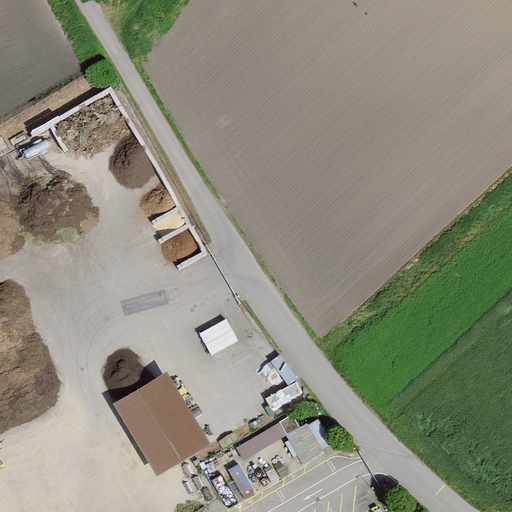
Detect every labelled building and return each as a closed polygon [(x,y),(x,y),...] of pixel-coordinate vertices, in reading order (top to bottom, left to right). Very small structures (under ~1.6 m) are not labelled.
[(159,230),(167,258),(204,248),(196,220),(159,230)] [(201,328),(212,348),(238,334),(228,314),(201,328)] [(159,471),(213,440),(171,365),(116,396),(159,471)] [(335,441),(318,413),(302,422),(294,408),(238,441),(245,453),(288,429),(305,458),(335,441)] [(258,471),(274,464),(277,471),(302,461),(290,433),(250,450),(258,471)]
